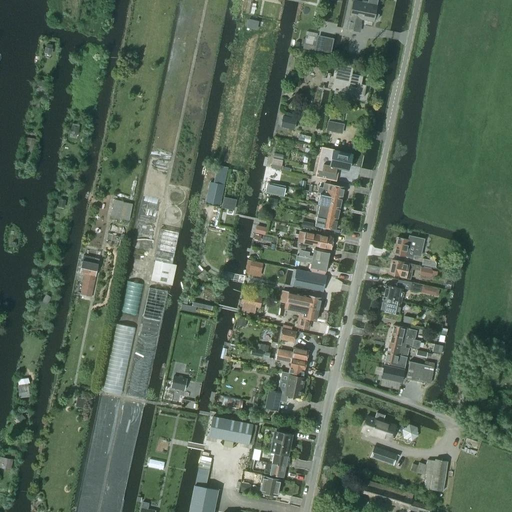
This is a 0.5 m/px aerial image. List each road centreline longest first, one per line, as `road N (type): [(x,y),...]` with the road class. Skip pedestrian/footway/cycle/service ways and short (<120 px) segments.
road 1 (unclassified): [(417,0),(335,381)]
road 2 (unclassified): [(499,440),(335,381)]
road 3 (unclassified): [(306,511),(335,381)]
